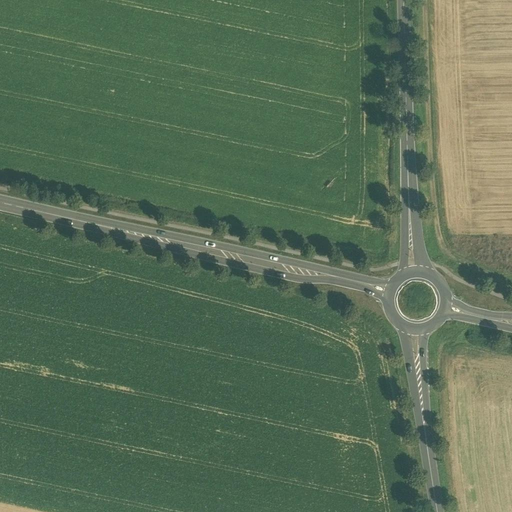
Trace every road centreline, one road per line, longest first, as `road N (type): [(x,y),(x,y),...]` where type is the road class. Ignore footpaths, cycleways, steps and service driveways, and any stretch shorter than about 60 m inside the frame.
road 1 (secondary): [(390,290),(0,202)]
road 2 (track): [(511,284),(469,268),(445,236),(426,0)]
road 3 (tertiary): [(402,0),(416,272)]
road 4 (tertiary): [(437,511),(416,329)]
road 5 (track): [(397,357),(417,511)]
